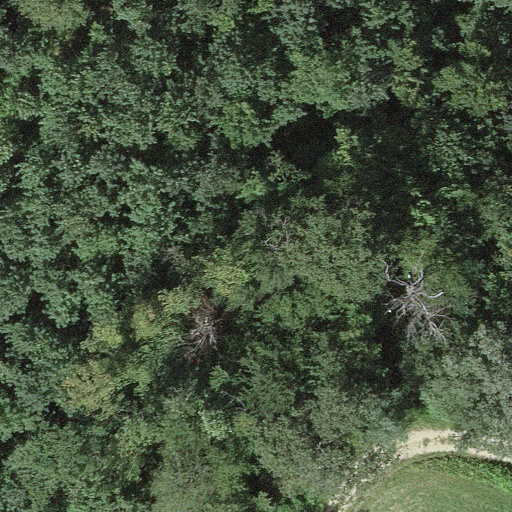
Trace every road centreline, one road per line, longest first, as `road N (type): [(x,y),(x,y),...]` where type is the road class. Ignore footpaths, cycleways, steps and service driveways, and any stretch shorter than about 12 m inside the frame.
road 1 (track): [(511,462),(416,439),(387,446),(360,462),(329,511)]
road 2 (track): [(0,151),(115,0)]
